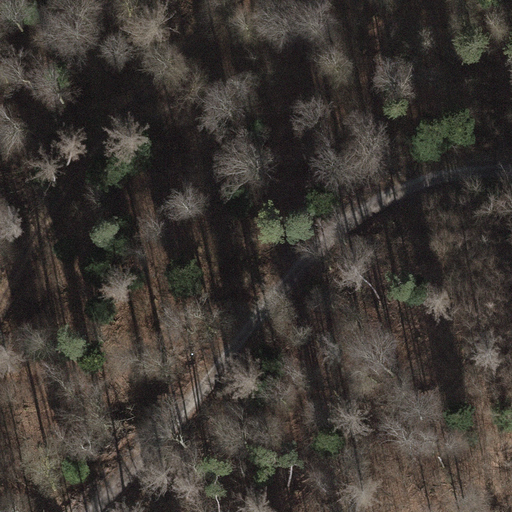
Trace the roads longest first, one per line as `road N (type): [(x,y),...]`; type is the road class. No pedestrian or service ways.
road 1 (track): [(511,170),(415,186),(341,226),(95,511)]
road 2 (track): [(231,0),(89,147),(0,315)]
